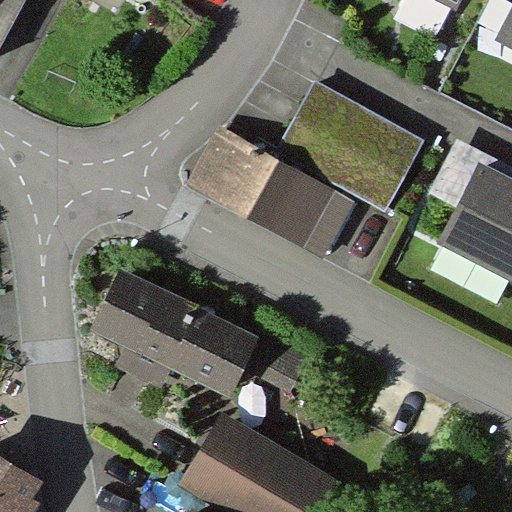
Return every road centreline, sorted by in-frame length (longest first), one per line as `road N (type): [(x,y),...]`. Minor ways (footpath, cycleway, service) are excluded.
road 1 (residential): [(101,190),(511,388)]
road 2 (residential): [(1,140),(69,511)]
road 3 (residential): [(267,0),(252,36),(185,119),(101,190)]
